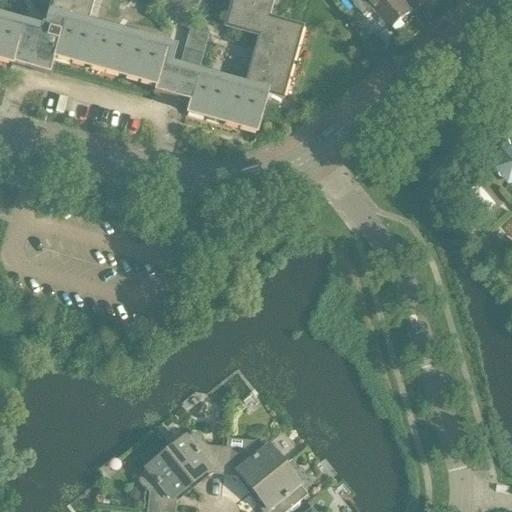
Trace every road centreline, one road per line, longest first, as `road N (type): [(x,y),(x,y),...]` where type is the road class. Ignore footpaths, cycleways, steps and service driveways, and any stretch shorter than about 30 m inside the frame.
road 1 (residential): [(465,496),(401,271),(316,151)]
road 2 (tertiary): [(316,151),(252,181),(191,185),(0,130)]
road 3 (tertiary): [(499,0),(316,151)]
